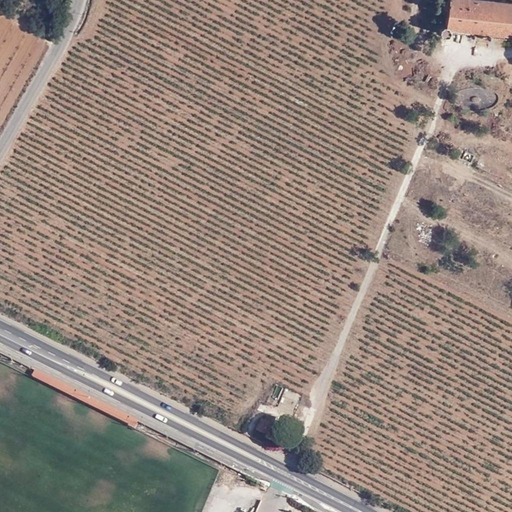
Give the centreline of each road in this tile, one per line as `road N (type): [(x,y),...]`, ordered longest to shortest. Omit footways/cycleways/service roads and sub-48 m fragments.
road 1 (primary): [(0,330),(290,477)]
road 2 (residential): [(77,0),(0,158)]
